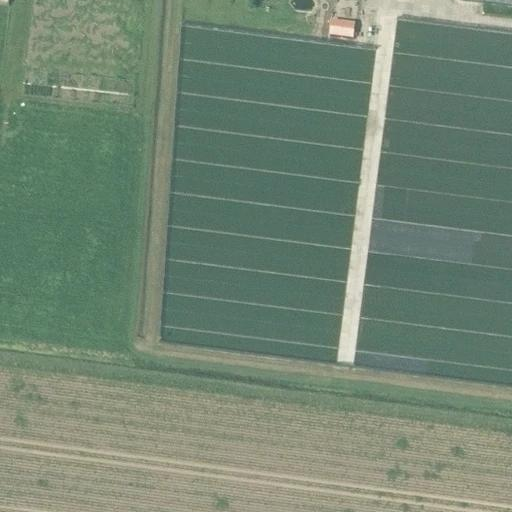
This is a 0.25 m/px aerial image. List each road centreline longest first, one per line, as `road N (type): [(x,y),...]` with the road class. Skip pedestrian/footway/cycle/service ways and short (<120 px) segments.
road 1 (track): [(390,0),(343,372)]
road 2 (track): [(388,13),(511,28)]
